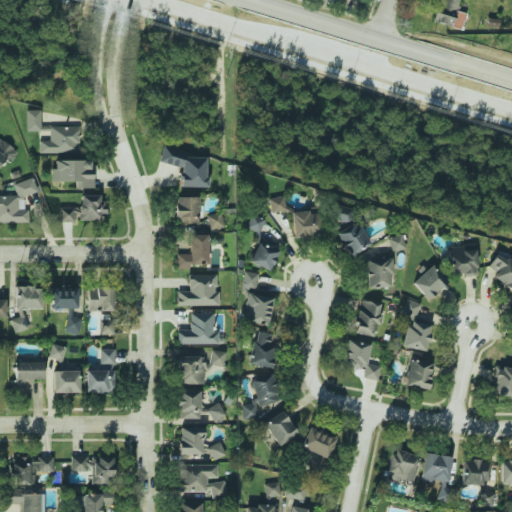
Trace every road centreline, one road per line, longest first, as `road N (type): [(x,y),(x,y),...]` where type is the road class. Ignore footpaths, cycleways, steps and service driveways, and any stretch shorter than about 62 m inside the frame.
road 1 (residential): [(116,0),(101,75),(140,210),(143,511)]
road 2 (residential): [(511,425),(452,424),(323,398),(309,377),(318,297)]
road 3 (primary): [(146,0),(366,65)]
road 4 (primary): [(366,65),(511,109)]
road 5 (primary): [(366,65),(237,0)]
road 6 (residential): [(0,253),(143,255)]
road 7 (residential): [(0,424),(143,424)]
